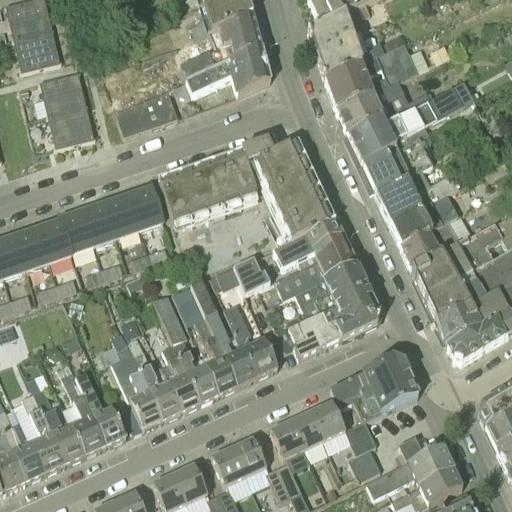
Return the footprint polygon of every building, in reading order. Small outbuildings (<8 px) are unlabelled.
[(197,0),(202,14),(244,1),(243,0),(197,0)] [(319,0),(306,6),(319,32),(344,20),(364,11),(363,10),(380,2),(378,0),(355,0),(348,5),(344,0),(319,0)] [(176,56),(197,47),(208,42),(251,24),(244,1),(202,14),(207,29),(171,41),(176,56)] [(14,46),(49,38),(42,6),(45,5),(44,4),(3,14),(3,15),(6,15),(14,46)] [(351,44),(352,44),(344,20),(319,32),(306,38),(315,63),(335,56),(334,51),(352,45),(351,44)] [(215,58),(203,64),(182,73),(179,75),(185,89),(260,57),(251,24),(208,42),(215,58)] [(49,38),(14,46),(21,78),(18,79),(19,80),(60,70),(60,69),(57,69),(49,38)] [(315,63),(324,88),(383,60),(378,49),(357,59),(352,44),(351,44),(352,45),(334,51),(335,56),(315,63)] [(324,88),(335,118),(398,90),(397,89),(417,80),(403,51),(383,60),(324,88)] [(260,57),(185,89),(172,95),(175,101),(186,104),(191,103),(231,85),(236,104),(269,90),(260,57)] [(48,122),(83,114),(76,82),(79,82),(79,80),(37,90),(37,92),(40,91),(48,122)] [(346,142),(350,152),(386,134),(463,93),(462,91),(429,109),(425,101),(407,110),(398,90),(335,118),(336,120),(346,141),(346,142)] [(360,172),(395,155),(392,151),(472,109),(463,93),(386,134),(350,152),(360,172)] [(21,102),(29,100),(28,94),(19,96),(21,102)] [(155,106),(163,130),(177,126),(168,101),(155,106)] [(149,135),(163,130),(155,106),(141,110),(149,135)] [(136,139),(149,135),(141,110),(128,115),(136,139)] [(83,114),(48,122),(56,154),(52,155),(53,156),(94,146),(94,145),(91,146),(83,114)] [(123,144),(136,139),(128,115),(114,120),(123,144)] [(481,123),(488,137),(497,132),(491,118),(481,123)] [(279,145),(271,148),(276,159),(284,155),(279,145)] [(256,204),(248,182),(245,174),(249,172),(286,252),(329,232),(292,152),(284,155),(276,159),(271,148),(251,154),(251,155),(253,155),(255,160),(242,165),(242,163),(158,192),(173,237),(257,209),(255,204),(256,204)] [(375,203),(406,186),(431,172),(418,148),(397,160),(395,155),(360,172),(374,203),(375,203)] [(511,190),(511,187),(508,179),(495,185),(501,196),(511,190)] [(389,233),(389,234),(431,210),(447,202),(446,202),(457,196),(454,188),(449,191),(446,184),(413,202),(406,186),(375,203),(389,233)] [(139,238),(162,231),(150,197),(127,204),(139,238)] [(507,197),(495,203),(499,210),(510,204),(507,197)] [(431,210),(389,234),(399,256),(442,231),(447,229),(458,223),(447,202),(431,210)] [(115,246),(139,238),(127,204),(104,212),(115,246)] [(92,254),(115,246),(104,212),(81,220),(92,254)] [(69,261),(92,254),(81,220),(58,228),(58,229),(69,261)] [(478,337),(511,317),(511,221),(459,251),(410,280),(429,319),(445,354),(478,337)] [(70,264),(69,261),(58,229),(36,237),(47,271),(70,264)] [(410,278),(410,280),(459,251),(447,229),(442,231),(399,256),(410,278)] [(301,275),(317,267),(312,256),(340,242),(334,230),(329,232),(286,252),(273,258),(281,276),(298,269),(301,275)] [(25,279),(47,271),(36,237),(13,244),(25,279)] [(282,307),(294,301),(296,300),(355,273),(340,242),(312,256),(317,267),(301,275),(274,287),(273,288),(282,307)] [(0,279),(2,286),(25,279),(13,244),(0,248),(0,279)] [(146,260),(150,271),(168,265),(163,254),(146,260)] [(133,277),(150,271),(146,260),(129,266),(133,277)] [(233,275),(239,289),(244,301),(268,291),(263,279),(259,281),(252,266),(233,275)] [(101,276),(105,287),(122,281),(118,270),(101,276)] [(334,327),(343,347),(376,331),(379,324),(355,273),(296,300),(294,301),(307,328),(334,315),(339,324),(334,327)] [(88,293),(105,287),(101,276),(84,281),(88,293)] [(221,296),(215,282),(208,284),(214,299),(221,296)] [(143,293),(139,283),(125,289),(130,299),(143,293)] [(55,292),(58,303),(76,297),(72,286),(55,292)] [(235,395),(254,386),(240,356),(230,361),(227,352),(229,352),(201,289),(190,294),(204,325),(235,395)] [(41,308),(58,303),(55,292),(37,297),(41,308)] [(9,307),(13,318),(31,313),(27,301),(9,307)] [(197,412),(217,403),(203,373),(193,378),(190,370),(192,369),(183,348),(186,346),(167,302),(152,309),(171,351),(170,352),(197,412)] [(0,322),(13,318),(9,307),(0,310),(0,322)] [(80,323),(83,310),(71,307),(68,320),(80,323)] [(230,334),(240,356),(254,386),(276,376),(263,346),(250,352),(246,343),(249,342),(235,311),(223,317),(231,334),(230,334)] [(298,367),(343,347),(334,327),(339,324),(334,315),(307,328),(288,337),(285,331),(271,337),(283,362),(293,357),(298,367)] [(511,317),(478,337),(445,354),(452,368),(460,371),(511,339),(511,317)] [(217,403),(235,395),(204,325),(194,330),(208,361),(211,360),(214,368),(203,373),(217,403)] [(80,354),(76,343),(61,350),(66,360),(80,354)] [(179,420),(197,412),(170,352),(161,356),(168,371),(160,375),(167,390),(165,390),(179,420)] [(160,429),(179,420),(165,390),(157,394),(155,389),(156,388),(142,358),(132,363),(128,353),(126,354),(160,429)] [(141,437),(160,429),(126,354),(117,358),(120,365),(111,369),(130,412),(119,417),(131,442),(141,437)] [(362,430),(417,404),(402,373),(402,372),(390,368),(330,396),(336,410),(336,411),(338,416),(353,409),(361,427),(362,430)] [(105,454),(74,387),(75,386),(71,379),(60,384),(80,428),(70,433),(83,464),(105,454)] [(75,386),(74,387),(105,454),(124,446),(110,415),(101,419),(84,382),(75,386)] [(478,422),(484,436),(511,420),(511,393),(481,412),(478,422)] [(64,473),(83,464),(70,433),(58,438),(57,436),(60,435),(42,396),(31,401),(64,473)] [(42,482),(64,473),(31,401),(21,406),(37,442),(38,442),(40,446),(28,452),(42,482)] [(323,450),(344,440),(342,436),(331,410),(310,420),(323,450)] [(0,437),(24,491),(42,482),(28,452),(18,457),(17,454),(20,453),(4,417),(0,419),(0,423),(0,425),(0,424),(0,437)] [(303,459),(323,450),(310,420),(289,429),(303,459)] [(511,420),(484,436),(496,461),(511,452),(511,420)] [(362,430),(361,427),(342,436),(344,440),(354,461),(373,452),(362,430)] [(282,468),(303,459),(289,429),(269,438),(282,468)] [(0,488),(5,499),(24,491),(0,437),(0,488)] [(244,486),(265,476),(252,446),(231,456),(244,486)] [(398,453),(405,469),(421,461),(413,446),(398,453)] [(511,452),(496,461),(506,483),(511,479),(511,452)] [(417,496),(452,479),(441,455),(366,489),(373,505),(413,487),(417,496)] [(223,495),(244,486),(231,456),(210,465),(223,495)] [(353,478),(374,468),(369,456),(347,466),(353,478)] [(353,478),(358,488),(379,479),(374,468),(353,478)] [(276,475),(290,505),(300,500),(287,470),(276,475)] [(185,511),(186,511),(206,503),(193,473),(172,482),(185,511)] [(279,510),(290,505),(276,475),(265,480),(279,510)] [(404,511),(411,509),(412,511),(427,511),(460,497),(452,479),(417,496),(418,497),(391,509),(392,511),(404,511)] [(160,511),(185,511),(172,482),(151,492),(160,511)] [(337,504),(333,494),(324,499),(329,508),(337,504)] [(217,502),(221,511),(234,511),(228,497),(217,502)] [(139,511),(134,500),(113,509),(114,511),(139,511)] [(208,511),(221,511),(217,502),(206,507),(208,511)]
